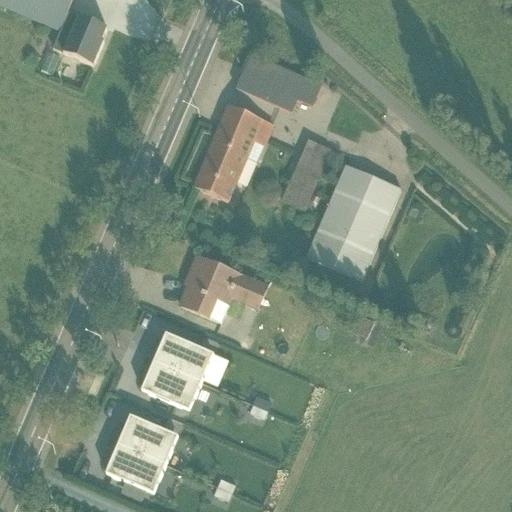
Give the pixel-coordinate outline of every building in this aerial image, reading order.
[(50,51),(94,70),(111,31),(71,13),(76,0),(0,0),(0,8),(58,34),(50,51)] [(261,96),(335,118),(346,81),(271,60),(261,96)] [(270,124),(230,108),(196,190),(235,206),(270,124)] [(335,210),(352,147),(327,140),(311,203),(335,210)] [(369,163),(331,259),(388,282),(427,186),(369,163)] [(261,314),(272,290),(198,258),(176,308),(214,324),(225,298),(261,314)] [(284,337),(287,322),(262,317),(259,332),(284,337)] [(154,367),(202,388),(214,359),(166,339),(154,367)] [(154,367),(142,395),(190,416),(202,388),(154,367)] [(277,398),(272,421),(289,425),(294,402),(277,398)] [(130,421),(119,449),(167,470),(179,442),(130,421)] [(119,449),(107,478),(154,499),(167,470),(119,449)] [(235,502),(251,508),(260,487),(244,480),(235,502)]
